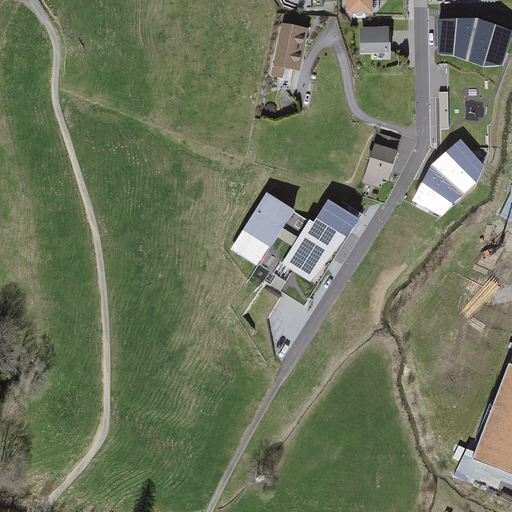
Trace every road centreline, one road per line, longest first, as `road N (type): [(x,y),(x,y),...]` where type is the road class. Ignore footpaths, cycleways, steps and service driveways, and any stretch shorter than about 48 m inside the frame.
road 1 (track): [(32,0),(59,46),(57,101),(99,243),(106,305),(109,422),(100,449),(49,511)]
road 2 (track): [(213,511),(285,371)]
road 3 (residential): [(423,0),(425,137)]
